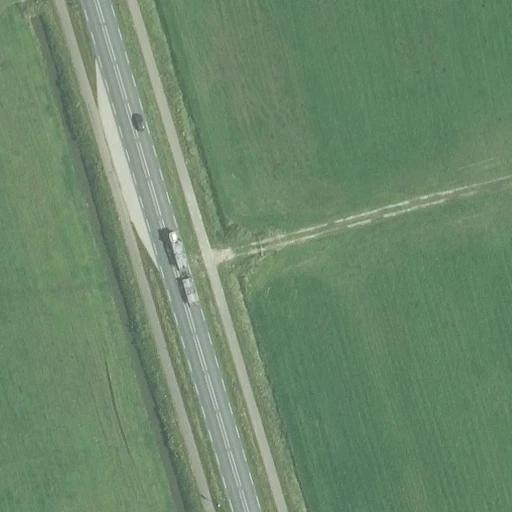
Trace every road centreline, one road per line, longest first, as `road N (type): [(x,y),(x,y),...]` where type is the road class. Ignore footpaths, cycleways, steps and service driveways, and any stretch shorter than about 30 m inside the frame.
road 1 (primary): [(248,511),(96,0)]
road 2 (track): [(511,182),(179,275)]
